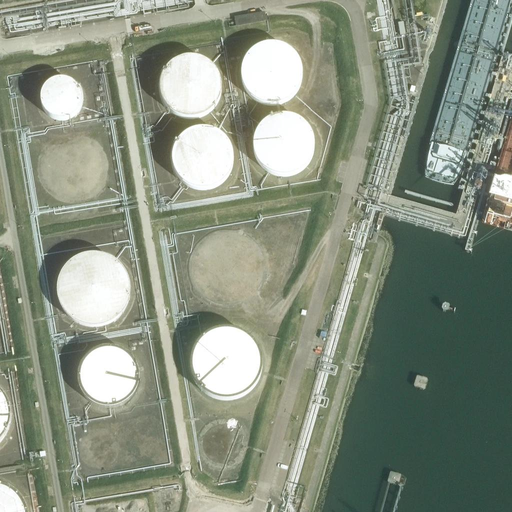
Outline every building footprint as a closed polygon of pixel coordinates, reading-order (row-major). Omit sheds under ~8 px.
[(418,0),(416,6),(434,12),(438,0),(418,0)] [(234,19),(236,29),(266,24),(264,14),(234,19)] [(238,81),(244,92),(253,101),(265,105),(278,104),(290,99),(298,89),(302,77),(302,65),(296,53),(287,45),(275,41),(262,41),(250,47),(242,56),(238,68),(238,81)] [(159,94),(164,105),(174,114),(186,118),(198,117),(210,112),(218,102),(223,90),(222,78),(216,66),(207,58),(195,54),(182,54),(171,60),(162,69),(158,81),(159,94)] [(42,101),(45,111),(54,119),(65,120),(74,116),(81,108),(83,99),(80,91),(75,84),(66,80),(56,80),(48,85),(43,92),(42,101)] [(251,153),(256,165),(266,173),(278,177),(291,177),(302,171),(311,162),(315,150),(314,137),(309,126),(299,117),(287,113),(274,114),(263,119),(255,129),(250,141),(251,153)] [(170,166),(176,177),(185,186),(197,190),(210,189),(221,184),(230,174),(234,162),(233,150),(228,138),(218,130),(206,125),(194,126),(182,132),(174,141),(169,153),(170,166)] [(63,312),(77,323),(99,326),(116,320),(127,307),(132,286),(126,267),(114,255),(97,249),(79,252),(66,261),(57,276),(55,294),(63,312)] [(196,385),(210,397),(232,400),(248,394),(260,381),(265,360),(259,341),(247,329),(230,323),(212,326),(198,335),(189,350),(188,368),(196,385)] [(75,381),(81,395),(91,404),(103,408),(119,406),(129,400),(137,390),(140,377),(138,366),(134,357),(125,348),(112,344),(100,344),(90,348),(81,358),(76,368),(75,381)] [(0,442),(9,433),(14,412),(8,393),(0,385),(0,442)] [(0,511),(27,511),(23,499),(11,488),(0,483),(0,511)]
